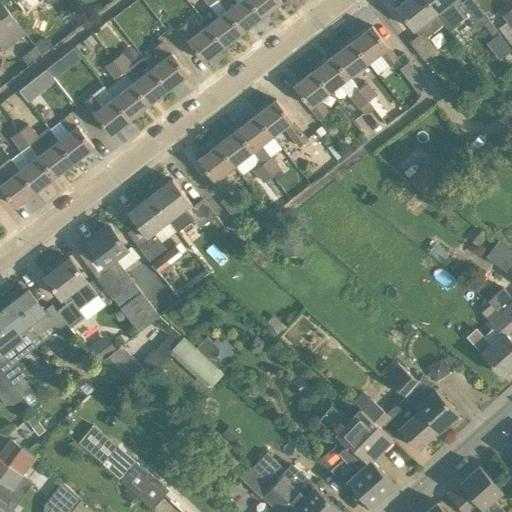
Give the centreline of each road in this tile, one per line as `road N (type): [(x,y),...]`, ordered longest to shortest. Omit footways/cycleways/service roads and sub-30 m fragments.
road 1 (residential): [(0,273),(351,0)]
road 2 (unclassified): [(399,511),(511,405)]
